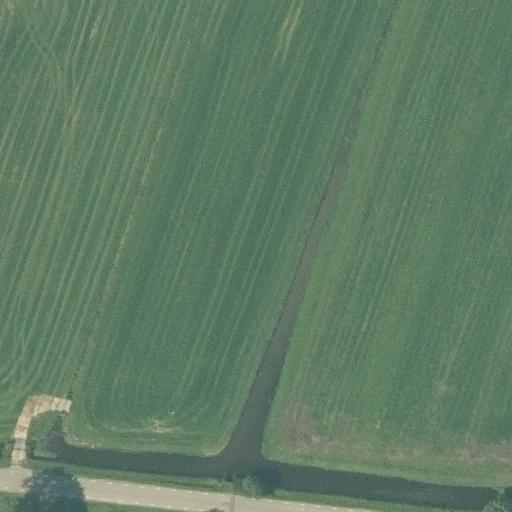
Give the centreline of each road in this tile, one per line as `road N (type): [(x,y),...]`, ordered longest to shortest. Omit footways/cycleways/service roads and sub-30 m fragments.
road 1 (track): [(12,480),(17,443),(170,0)]
road 2 (unclassified): [(305,511),(0,479)]
